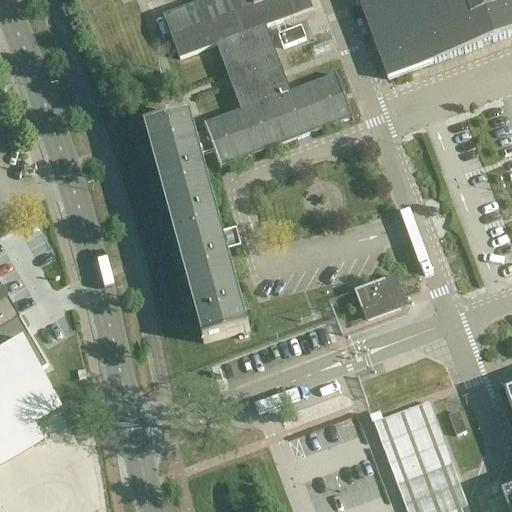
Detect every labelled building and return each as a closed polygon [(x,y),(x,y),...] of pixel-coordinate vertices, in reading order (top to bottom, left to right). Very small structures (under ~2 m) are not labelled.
[(307,0),(157,0),(158,1),(160,0),(199,0),(201,6),(165,19),(181,61),(218,47),(243,115),(206,129),(205,127),(204,127),(207,135),(195,139),(190,120),(192,120),(191,117),(144,130),(145,132),(147,132),(200,324),(198,324),(203,343),(203,346),(250,333),(250,330),(248,331),(227,255),(228,255),(223,235),(221,235),(200,158),(214,155),(221,172),(222,172),(222,169),(351,121),(352,123),(354,122),(337,77),(335,78),(336,80),(291,97),(265,29),(312,12),(307,0)] [(511,0),(358,0),(389,81),(399,77),(511,35),(511,0)] [(301,28),(279,37),(283,49),(306,40),(301,28)] [(368,323),(399,311),(400,311),(399,308),(398,304),(404,302),(396,279),(354,294),(361,313),(363,312),(368,323)] [(0,290),(0,288),(0,331),(19,321),(7,300),(8,300),(1,289),(0,290)] [(511,511),(511,394),(505,397),(511,414),(511,494),(501,498),(506,511),(511,511)] [(460,414),(449,418),(457,438),(467,434),(460,414)] [(440,511),(469,511),(465,487),(449,490),(439,441),(426,443),(440,511)]
